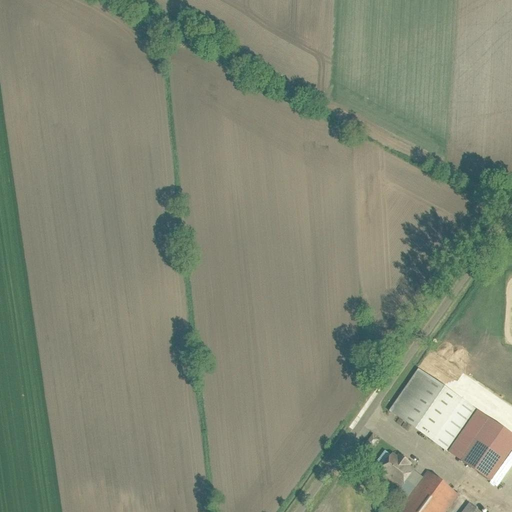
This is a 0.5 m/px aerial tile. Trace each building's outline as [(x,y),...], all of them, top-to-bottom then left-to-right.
[(423,374),(396,415),(450,450),(477,409),(423,374)] [(511,450),(511,432),(490,418),(463,460),(493,479),(511,450)] [(365,445),(373,450),(379,440),(372,435),(365,445)] [(372,471),(405,492),(416,474),(409,470),(413,463),(399,454),(395,461),(383,454),(372,471)] [(441,511),(456,493),(428,471),(395,511),(441,511)]
